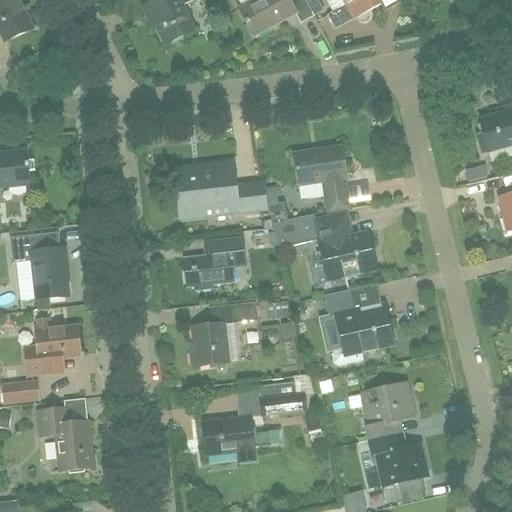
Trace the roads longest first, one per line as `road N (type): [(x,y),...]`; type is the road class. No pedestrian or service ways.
road 1 (residential): [(463,511),(486,456),(482,394),(400,63)]
road 2 (residential): [(162,511),(115,101)]
road 3 (residential): [(115,101),(400,63)]
